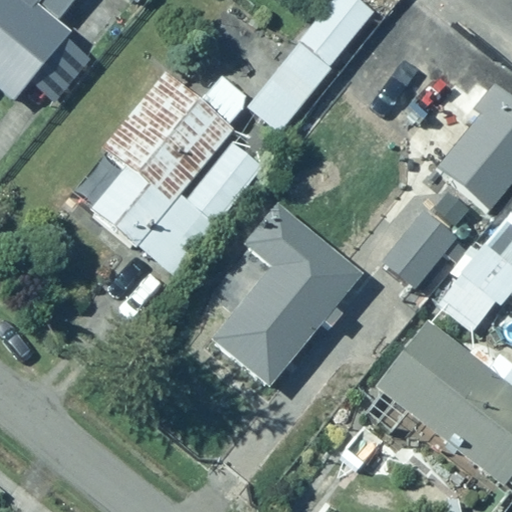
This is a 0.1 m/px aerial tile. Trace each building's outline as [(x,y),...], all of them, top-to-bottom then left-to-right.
[(0,0),(0,95),(12,105),(27,86),(53,107),(90,62),(66,43),(71,38),(38,11),(46,0),(0,0)] [(333,0),(248,110),(277,136),(301,108),(306,112),(321,95),(316,90),(394,0),(333,0)] [(384,64),(343,123),(363,137),(405,78),(384,64)] [(124,172),(88,214),(168,283),(261,176),(230,148),(236,141),(223,129),(248,101),(220,76),(195,104),(164,78),(100,151),(124,172)] [(451,184),(438,199),(470,226),(481,214),(487,219),(511,190),(511,104),(484,81),(473,94),(482,102),(469,116),(474,120),(433,169),(451,184)] [(243,302),(209,343),(267,392),(362,279),(277,207),(241,250),(247,254),(222,284),(243,302)] [(511,208),(488,235),(507,253),(511,248),(511,208)] [(423,215),(379,262),(413,294),(457,247),(423,215)] [(457,281),(433,307),(465,336),(490,308),(498,315),(511,299),(511,266),(488,245),(473,262),(463,253),(447,271),(457,281)] [(511,392),(422,326),(374,392),(511,494),(511,392)]
